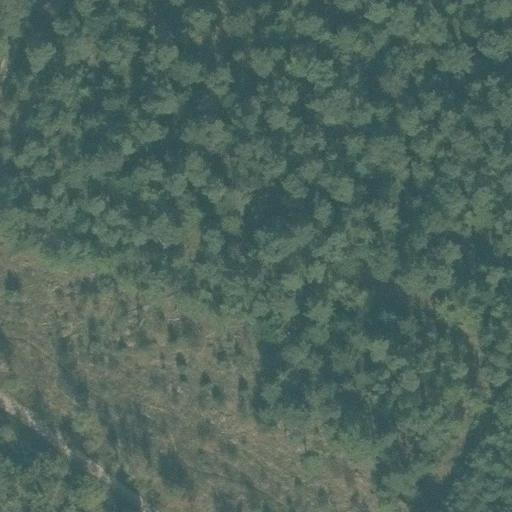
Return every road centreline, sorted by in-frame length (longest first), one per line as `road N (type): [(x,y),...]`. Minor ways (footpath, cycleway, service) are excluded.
road 1 (track): [(0,411),(145,511)]
road 2 (track): [(511,379),(428,511)]
